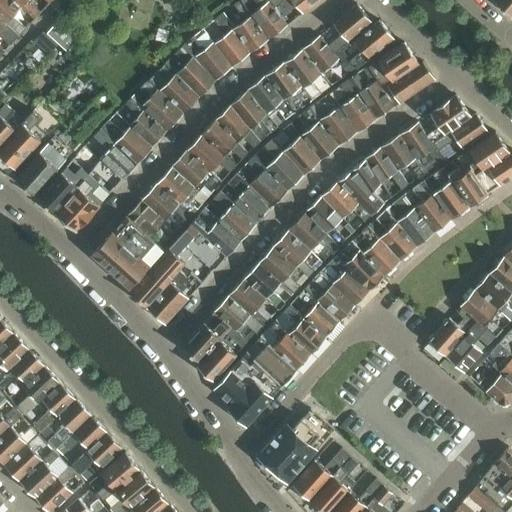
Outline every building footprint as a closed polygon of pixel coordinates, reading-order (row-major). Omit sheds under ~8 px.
[(15,0),(0,0),(0,16),(20,35),(27,28),(16,18),(14,20),(12,18),(23,7),(15,0)] [(15,0),(23,7),(36,19),(42,12),(31,2),(30,4),(28,2),(29,0),(15,0)] [(235,27),(233,28),(251,52),(270,38),(252,13),(243,0),(240,0),(235,4),(246,19),(235,27)] [(256,0),(261,7),(252,13),(270,38),(270,39),(288,25),(275,8),(276,7),(269,0),(256,0)] [(292,0),(303,13),(320,0),(292,0)] [(511,0),(493,0),(496,2),(511,17),(511,16),(511,0)] [(343,33),(330,45),(337,54),(355,40),(356,39),(353,37),(372,21),(358,4),(335,24),(343,33)] [(224,13),(215,20),(219,26),(228,19),(224,13)] [(0,33),(11,45),(20,35),(0,16),(0,33)] [(225,34),(214,42),(233,66),(251,52),(233,28),(235,27),(228,19),(219,26),(225,34)] [(363,50),(350,60),(356,67),(357,68),(370,58),(395,38),(380,19),(375,24),(356,39),(355,40),(363,50)] [(59,21),(48,33),(69,51),(80,39),(59,21)] [(38,37),(36,39),(51,53),(58,44),(44,31),(38,37)] [(321,35),(303,49),(322,74),(340,59),(321,35)] [(192,37),(183,45),(217,79),(233,66),(214,42),(214,41),(202,50),(192,37)] [(371,66),(369,67),(378,80),(384,88),(389,85),(420,63),(418,60),(406,41),(400,45),(380,60),(371,66)] [(183,46),(176,53),(187,62),(177,72),(200,95),(201,96),(217,79),(183,45),(183,46)] [(303,49),(285,62),(313,99),(322,93),(331,86),(322,74),(303,49)] [(350,59),(343,64),(350,72),(356,67),(350,60),(350,59)] [(389,85),(384,88),(395,105),(399,103),(400,103),(436,79),(424,61),(420,63),(389,85)] [(166,62),(150,79),(184,112),(200,95),(177,72),(168,81),(162,75),(170,66),(166,63),(166,62)] [(285,62),(266,75),(294,113),(295,112),(313,99),(285,62)] [(358,73),(349,79),(377,118),(395,105),(384,88),(378,80),(367,86),(358,73)] [(266,75),(249,89),(268,113),(279,105),(288,118),(294,113),(266,75)] [(150,79),(142,87),(151,95),(144,103),(142,105),(168,129),(184,112),(150,79)] [(352,98),(341,106),(357,130),(358,130),(358,131),(376,118),(377,118),(349,79),(342,84),(352,98)] [(0,107),(5,102),(10,97),(0,87),(0,107)] [(249,89),(231,104),(232,105),(261,141),(267,136),(261,129),(262,128),(257,123),(262,119),(272,132),(279,126),(268,113),(249,89)] [(132,97),(126,103),(127,104),(140,116),(135,122),(132,126),(154,146),(169,130),(168,129),(142,105),(144,103),(135,95),(135,94),(132,97)] [(437,127),(428,134),(433,142),(472,115),(457,94),(428,114),(437,127)] [(320,100),(311,106),(340,144),(358,130),(357,130),(339,106),(331,112),(326,109),(320,100)] [(0,149),(25,120),(15,111),(5,102),(0,107),(0,149)] [(232,105),(216,119),(239,141),(244,136),(255,147),(261,141),(232,105)] [(313,125),(302,134),(322,159),(340,144),(311,106),(310,106),(303,113),(313,125)] [(25,120),(0,149),(0,151),(16,166),(17,167),(42,139),(32,131),(35,128),(34,125),(41,117),(34,110),(25,120)] [(452,130),(433,143),(438,150),(439,150),(456,137),(463,148),(489,130),(477,113),(452,130)] [(298,117),(291,123),(297,130),(304,124),(298,117)] [(214,121),(202,134),(236,167),(237,165),(243,159),(249,152),(239,142),(239,141),(216,119),(214,121)] [(109,120),(101,129),(106,133),(138,163),(153,146),(131,126),(124,134),(110,121),(109,120)] [(418,121),(401,134),(418,160),(419,159),(429,152),(434,159),(435,159),(439,165),(446,160),(439,150),(438,150),(433,143),(419,122),(418,121)] [(95,135),(94,137),(98,141),(106,133),(101,129),(95,135)] [(283,130),(273,138),(281,147),(290,139),(283,130)] [(497,132),(467,151),(474,162),(470,165),(472,168),(478,176),(511,152),(497,132)] [(138,163),(106,133),(98,141),(108,150),(101,158),(109,165),(123,178),(138,163)] [(202,134),(188,150),(212,171),(220,162),(231,172),(236,167),(202,134)] [(294,141),(283,151),(304,174),(305,174),(322,159),(302,134),(294,141)] [(401,134),(382,146),(399,170),(400,169),(410,163),(420,178),(428,172),(424,167),(419,159),(418,160),(401,134)] [(57,136),(19,179),(36,193),(74,151),(57,136)] [(272,139),(265,145),(273,154),(273,155),(276,158),(267,166),(266,167),(288,190),(304,174),(283,151),(272,139)] [(382,146),(366,158),(382,182),(383,181),(392,175),(403,190),(410,184),(400,169),(399,170),(382,146)] [(188,149),(173,166),(200,190),(208,181),(217,188),(223,181),(212,171),(188,150),(188,149)] [(511,151),(511,152),(478,176),(489,192),(511,176),(511,151)] [(256,155),(249,162),(260,174),(250,185),(273,206),(288,190),(266,167),(267,166),(256,155)] [(60,174),(39,197),(51,206),(54,210),(56,211),(57,210),(59,208),(90,173),(73,158),(67,165),(60,174)] [(352,169),(339,181),(372,215),(385,203),(373,189),(382,182),(366,158),(352,169)] [(434,159),(424,167),(428,172),(439,165),(435,159),(434,159)] [(454,160),(445,167),(471,205),(489,192),(478,176),(472,168),(463,173),(454,160)] [(173,166),(158,182),(158,183),(193,215),(199,209),(190,201),(200,190),(173,166)] [(443,186),(434,193),(452,219),(471,206),(471,205),(445,167),(434,174),(443,186)] [(57,210),(56,211),(57,212),(61,216),(77,230),(98,206),(111,192),(104,185),(101,186),(98,183),(100,182),(90,173),(59,208),(57,210)] [(231,179),(229,182),(242,194),(234,202),(257,223),(273,206),(250,185),(237,173),(231,179)] [(424,180),(412,189),(416,195),(419,193),(424,200),(415,206),(414,207),(435,233),(452,219),(434,193),(433,193),(424,180)] [(339,181),(322,196),(335,209),(344,218),(353,209),(365,221),(372,215),(339,181)] [(158,183),(143,199),(166,220),(176,209),(188,220),(193,215),(158,183)] [(223,192),(216,199),(227,210),(219,218),(242,239),(257,223),(234,202),(223,192)] [(404,194),(394,203),(404,216),(398,221),(418,246),(435,233),(414,207),(404,194)] [(322,196),(306,211),(307,211),(340,246),(347,240),(337,230),(339,228),(336,225),(344,218),(335,209),(322,196)] [(129,215),(128,216),(146,232),(150,236),(166,220),(143,199),(129,215)] [(372,223),(369,226),(401,260),(418,246),(398,221),(387,209),(377,217),(389,230),(383,235),(372,223)] [(307,211),(290,228),(313,248),(321,240),(333,253),(340,246),(307,211)] [(199,215),(192,224),(218,247),(228,256),(242,239),(219,218),(217,217),(209,225),(199,215)] [(113,232),(94,254),(130,286),(164,248),(150,236),(146,232),(128,216),(113,232)] [(191,223),(130,292),(147,306),(180,270),(197,252),(215,269),(228,256),(218,247),(192,224),(191,223)] [(368,226),(362,232),(373,244),(364,252),(385,275),(401,260),(369,226),(368,226)] [(280,240),(274,247),(296,268),(298,266),(305,273),(309,276),(309,277),(315,270),(323,262),(320,258),(311,266),(304,260),(311,252),(288,231),(280,240)] [(353,240),(336,256),(371,290),(385,275),(364,252),(361,248),(360,248),(353,240)] [(274,247),(259,262),(281,283),(280,284),(292,296),(301,285),(300,285),(309,276),(305,273),(297,282),(290,275),(296,268),(274,247)] [(326,252),(320,258),(323,262),(329,256),(326,252)] [(511,261),(505,255),(490,271),(491,271),(511,290),(511,261)] [(336,256),(321,271),(355,304),(356,305),(371,290),(336,256)] [(259,262),(245,278),(246,278),(268,298),(280,309),(286,302),(274,291),(280,284),(281,283),(259,262)] [(180,270),(147,306),(166,324),(190,297),(189,297),(179,287),(182,283),(188,277),(180,270)] [(321,271),(307,286),(341,320),(355,304),(321,271)] [(511,290),(491,271),(476,288),(499,309),(499,308),(502,311),(502,312),(511,321),(511,320),(511,309),(508,306),(509,304),(506,301),(511,293),(511,290)] [(188,277),(182,283),(193,293),(203,283),(192,273),(188,277)] [(245,278),(230,294),(264,326),(269,320),(257,309),(268,298),(246,278),(245,278)] [(295,300),(291,304),(326,336),(341,320),(307,286),(299,295),(308,303),(304,308),(295,300)] [(476,288),(461,305),(464,307),(471,313),(478,319),(486,326),(489,329),(497,336),(504,329),(492,317),(499,309),(476,288)] [(230,294),(214,311),(215,311),(231,326),(240,333),(245,328),(249,328),(256,334),(264,326),(230,294)] [(291,304),(285,310),(294,318),(292,321),(297,325),(290,332),(312,353),(326,336),(291,304)] [(450,317),(430,340),(446,355),(465,335),(478,319),(471,313),(464,307),(459,312),(464,317),(458,324),(450,317)] [(215,311),(184,346),(199,360),(200,361),(226,332),(231,326),(215,311)] [(0,345),(14,332),(0,316),(0,345)] [(446,355),(465,371),(465,372),(484,351),(475,344),(489,329),(486,326),(478,319),(465,335),(446,355)] [(270,326),(262,335),(298,368),(312,353),(290,332),(288,331),(277,320),(270,326)] [(231,326),(226,332),(243,348),(249,341),(240,333),(231,326)] [(511,332),(510,330),(499,342),(511,354),(511,341),(511,342),(511,341),(511,332)] [(0,375),(30,348),(14,331),(14,332),(0,345),(0,353),(3,357),(0,359),(0,375)] [(257,342),(247,353),(258,365),(260,363),(283,385),(298,368),(262,335),(262,336),(257,342)] [(201,362),(199,364),(214,379),(237,354),(221,339),(201,362)] [(511,354),(499,342),(491,352),(498,359),(493,364),(502,373),(511,382),(511,354)] [(30,348),(0,375),(0,386),(1,388),(16,375),(19,378),(21,376),(26,382),(45,364),(30,348)] [(232,369),(215,388),(234,404),(230,408),(247,424),(274,395),(283,385),(260,363),(258,365),(249,374),(238,363),(232,369)] [(34,390),(17,405),(18,406),(26,415),(43,399),(61,382),(45,364),(26,382),(34,390)] [(483,386),(487,390),(487,391),(501,404),(511,403),(511,402),(511,382),(502,373),(497,379),(493,375),(483,386)] [(477,380),(483,386),(489,380),(482,374),(477,380)] [(48,412),(35,424),(41,431),(48,425),(58,415),(58,416),(77,397),(61,382),(43,399),(50,407),(48,412)] [(63,426),(56,433),(49,439),(57,447),(63,442),(93,414),(77,397),(58,416),(64,422),(61,425),(63,426)] [(0,412),(0,436),(12,425),(13,426),(23,416),(15,407),(4,417),(0,412)] [(287,422),(259,454),(274,467),(289,480),(318,449),(317,449),(334,430),(335,429),(320,416),(311,407),(293,427),(287,422)] [(93,414),(63,442),(70,449),(81,439),(89,448),(108,430),(93,414)] [(12,425),(0,436),(0,457),(5,464),(38,433),(32,427),(25,433),(23,431),(20,434),(13,426),(12,425)] [(48,425),(41,431),(49,439),(56,433),(48,425)] [(89,448),(72,464),(81,473),(90,465),(95,471),(122,446),(108,431),(109,431),(108,430),(89,448)] [(38,433),(5,464),(21,480),(44,459),(36,450),(41,446),(43,448),(48,444),(38,433)] [(63,442),(57,447),(64,455),(70,449),(63,442)] [(511,448),(509,446),(480,481),(488,488),(485,492),(500,505),(506,510),(511,503),(511,448)] [(317,458),(294,484),(312,500),(352,455),(343,447),(326,466),(317,459),(317,458)] [(21,480),(21,481),(37,497),(69,465),(60,456),(54,450),(44,459),(21,480)] [(107,483),(97,492),(103,499),(107,496),(116,488),(117,488),(141,468),(127,452),(100,475),(107,483)] [(352,455),(312,500),(325,511),(331,511),(351,489),(358,482),(349,474),(360,462),(352,455)] [(69,465),(37,497),(51,511),(74,491),(65,482),(75,472),(76,472),(70,465),(69,465)] [(90,465),(81,473),(86,479),(95,471),(90,465)] [(115,505),(111,508),(114,511),(124,511),(156,486),(141,468),(117,488),(116,488),(124,498),(115,505)] [(351,489),(331,511),(361,511),(385,485),(377,478),(359,497),(351,489)] [(385,485),(361,511),(390,511),(383,505),(383,504),(393,492),(385,485)] [(477,485),(469,494),(490,511),(493,511),(500,505),(485,492),(477,485)] [(156,486),(124,511),(158,511),(170,503),(156,486)] [(80,497),(63,511),(98,511),(105,506),(98,498),(91,505),(92,507),(90,509),(80,497)] [(456,511),(474,511),(462,502),(455,511),(456,511)] [(177,511),(170,503),(158,511),(177,511)]
